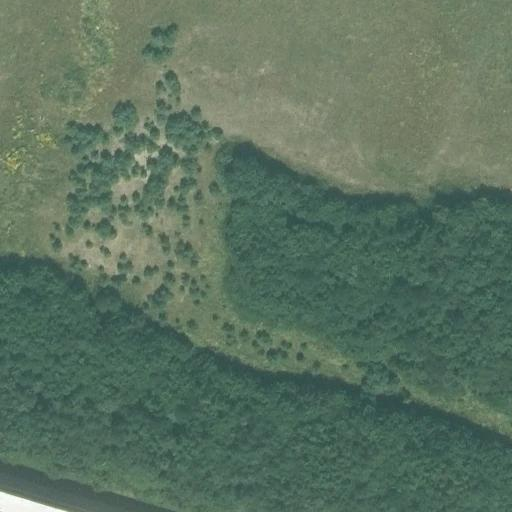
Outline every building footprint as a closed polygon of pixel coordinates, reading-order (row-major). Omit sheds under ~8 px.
[(228,15),(315,33),(321,0),(204,0),(204,3),(220,7),(215,32),(224,34),(228,15)] [(511,0),(510,0),(500,40),(511,43),(511,0)] [(403,30),(391,67),(467,90),(478,53),(403,30)] [(291,57),(269,59),(270,82),(292,81),(291,57)] [(511,105),(500,102),(498,112),(511,115),(511,105)] [(92,511),(0,484),(0,511),(92,511)]
